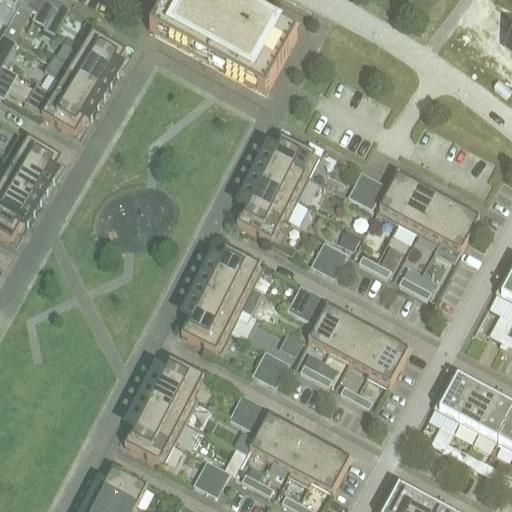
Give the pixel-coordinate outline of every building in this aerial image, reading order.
[(0,0),(0,8),(15,16),(23,0),(0,0)] [(168,0),(149,36),(265,100),(297,41),(257,19),(259,15),(232,0),(168,0)] [(15,47),(32,16),(20,9),(2,40),(15,47)] [(36,18),(32,25),(44,32),(48,25),(36,18)] [(76,55),(113,78),(125,58),(88,35),(76,55)] [(0,70),(3,72),(16,48),(15,47),(2,40),(0,43),(0,70)] [(113,79),(113,78),(76,55),(75,56),(79,58),(71,72),(53,61),(49,68),(97,98),(110,77),(113,79)] [(84,118),(97,98),(49,68),(44,76),(58,84),(50,98),(87,121),(88,120),(84,118)] [(5,73),(1,80),(13,87),(17,80),(5,73)] [(87,121),(50,98),(36,90),(23,110),(75,141),(87,121)] [(7,159),(49,184),(61,164),(19,139),(7,159)] [(269,164),(309,183),(319,162),(280,142),(269,164)] [(49,185),(49,184),(7,159),(7,160),(15,165),(3,185),(0,183),(0,184),(33,204),(46,183),(49,185)] [(297,206),(309,183),(269,164),(272,166),(261,188),(297,206)] [(397,230),(418,191),(417,191),(416,192),(398,182),(399,181),(397,180),(376,219),(397,230)] [(21,225),(33,204),(0,184),(0,213),(23,227),(24,227),(21,225)] [(286,228),(297,206),(261,188),(250,210),(247,208),(247,209),(286,228)] [(417,241),(438,202),(437,201),(437,203),(418,193),(419,192),(418,191),(397,230),(417,241)] [(360,209),(363,202),(351,196),(348,203),(360,209)] [(363,202),(360,209),(372,216),(375,208),(363,202)] [(437,251),(458,213),(458,212),(457,214),(438,204),(439,202),(438,202),(417,241),(437,251)] [(286,228),(247,209),(236,230),(271,247),(280,252),(283,246),(291,231),(286,228)] [(0,241),(11,248),(23,227),(0,213),(0,241)] [(458,213),(437,251),(438,252),(441,248),(461,259),(479,224),(478,223),(477,225),(458,215),(459,213),(458,213)] [(339,249),(354,257),(360,244),(361,242),(346,234),(345,236),(339,249)] [(332,261),(335,254),(323,248),(320,255),(332,261)] [(214,274),(253,294),(264,273),(224,253),(214,274)] [(335,254),(332,261),(344,268),(347,261),(335,254)] [(373,276),(376,269),(362,261),(358,269),(373,276)] [(511,309),(511,268),(495,300),(511,309)] [(376,269),(373,276),(387,284),(391,276),(376,269)] [(260,298),(253,294),(214,274),(213,275),(217,277),(206,299),(249,320),(260,298)] [(413,298),(417,290),(402,283),(399,290),(413,298)] [(417,290),(413,298),(427,305),(431,298),(417,290)] [(245,328),(249,320),(206,299),(195,320),(192,319),(191,320),(231,339),(238,325),(245,328)] [(299,322),(303,315),(291,309),(287,316),(299,322)] [(329,358),(347,323),(346,324),(327,314),(328,313),(326,312),(308,347),(329,358)] [(303,315),(299,322),(311,329),(315,322),(303,315)] [(220,360),(231,339),(191,320),(181,341),(220,360)] [(502,348),(506,341),(511,329),(511,327),(500,321),(489,342),(502,348)] [(349,369),(367,334),(366,335),(347,325),(348,324),(347,323),(329,358),(349,369)] [(367,384),(387,345),(387,344),(386,346),(367,336),(368,334),(367,334),(349,369),(368,379),(366,383),(367,384)] [(511,343),(506,341),(502,348),(499,353),(506,356),(509,352),(511,353),(511,343)] [(387,345),(367,384),(387,395),(408,356),(407,355),(406,357),(387,347),(388,345),(387,345)] [(273,371),(277,364),(265,357),(261,364),(273,371)] [(158,385),(197,405),(193,402),(204,382),(169,364),(158,385)] [(277,364),(273,371),(285,377),(289,370),(277,364)] [(314,385),(318,378),(304,371),(300,378),(314,385)] [(318,378),(314,385),(328,393),(332,386),(318,378)] [(459,429),(477,395),(451,381),(433,415),(459,429)] [(185,428),(197,405),(158,385),(157,386),(161,388),(149,409),(185,428)] [(354,407),(358,400),(344,392),(340,399),(354,407)] [(478,439),(496,405),(477,395),(459,429),(478,439)] [(358,400),(354,407),(368,415),(372,407),(358,400)] [(497,449),(511,420),(511,413),(496,405),(478,439),(497,449)] [(174,450),(185,428),(149,409),(138,431),(135,429),(135,430),(174,450)] [(242,433),(246,426),(232,418),(228,425),(242,433)] [(511,457),(511,420),(497,449),(511,457)] [(270,467),(289,433),(288,432),(287,434),(268,424),(269,422),(268,421),(249,456),(270,467)] [(246,426),(242,433),(252,438),(256,431),(246,426)] [(163,471),(174,450),(135,430),(124,451),(163,471)] [(454,438),(441,431),(430,451),(443,458),(454,438)] [(288,482),(309,443),(308,443),(307,444),(289,434),(289,433),(270,467),(289,477),(287,482),(288,482)] [(308,493),(329,454),(328,454),(327,455),(309,445),(310,444),(309,443),(288,482),(308,493)] [(460,472),(466,460),(454,453),(449,461),(455,464),(453,469),(460,472)] [(329,454),(308,493),(309,493),(311,489),(331,500),(350,465),(348,464),(347,466),(329,456),(330,454),(329,454)] [(466,460),(460,472),(467,476),(469,472),(475,475),(479,467),(466,460)] [(206,495),(214,480),(218,473),(206,467),(202,474),(195,489),(206,495)] [(230,479),(218,473),(214,480),(206,495),(218,501),(226,487),(229,481),(230,479)] [(498,493),(505,480),(492,473),(487,482),(493,485),(491,489),(498,493)] [(101,495),(132,511),(136,511),(147,492),(112,474),(101,495)] [(255,495),(259,487),(245,480),(241,487),(255,495)] [(511,484),(505,480),(498,493),(505,496),(507,492),(511,494),(511,484)] [(259,487),(255,495),(269,502),(273,495),(259,487)] [(413,511),(418,504),(393,491),(381,511),(413,511)] [(132,511),(101,495),(101,496),(104,498),(96,511),(132,511)] [(287,511),(297,511),(299,509),(285,501),(281,509),(287,511)]
